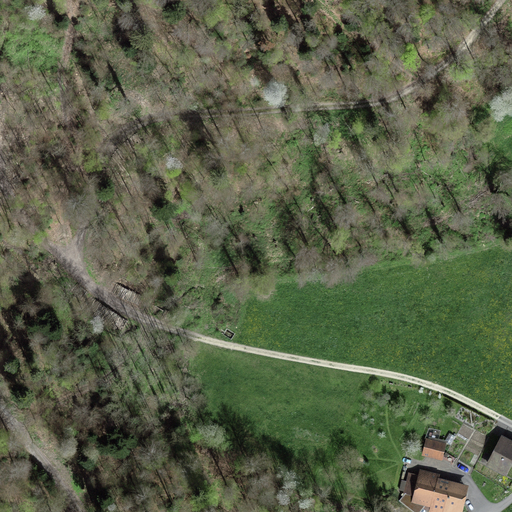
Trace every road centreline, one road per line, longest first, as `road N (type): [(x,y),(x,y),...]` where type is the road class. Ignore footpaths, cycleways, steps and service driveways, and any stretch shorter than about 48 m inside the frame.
road 1 (track): [(503,0),(447,61),(397,96),(152,117),(114,141),(96,182),(81,275),(114,303),(202,338)]
road 2 (track): [(82,511),(0,405)]
